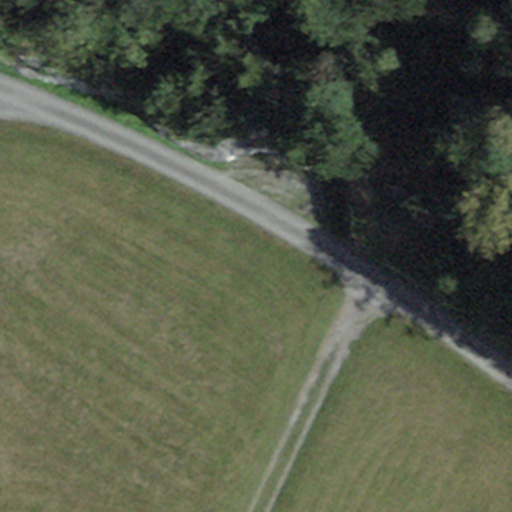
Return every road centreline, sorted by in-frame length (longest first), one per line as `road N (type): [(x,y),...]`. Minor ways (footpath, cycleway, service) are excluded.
road 1 (track): [(511,370),(372,274),(226,193)]
road 2 (track): [(259,511),(372,274)]
road 3 (track): [(226,193),(0,93)]
